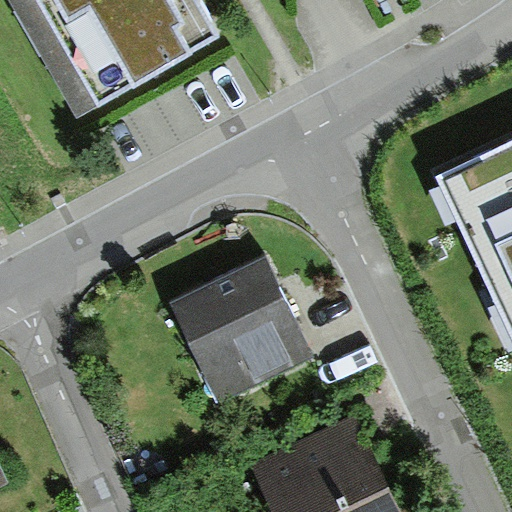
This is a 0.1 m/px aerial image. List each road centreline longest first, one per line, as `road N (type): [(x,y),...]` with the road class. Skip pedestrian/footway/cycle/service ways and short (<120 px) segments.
road 1 (residential): [(480,511),(298,137)]
road 2 (residential): [(9,286),(298,137)]
road 3 (residential): [(298,137),(511,4)]
road 4 (residential): [(9,286),(110,511)]
